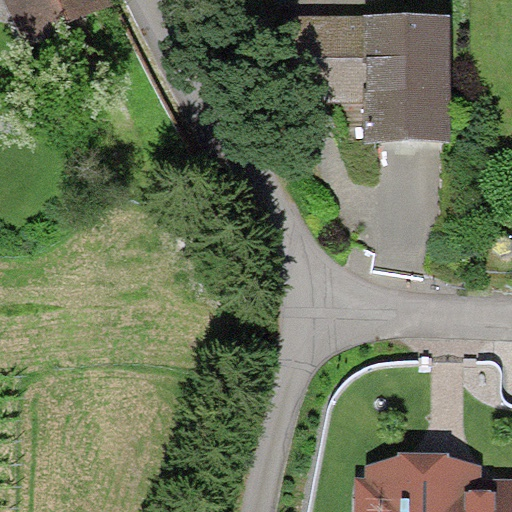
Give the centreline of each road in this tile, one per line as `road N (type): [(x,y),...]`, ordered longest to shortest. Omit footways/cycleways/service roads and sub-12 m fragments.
road 1 (residential): [(151,0),(313,307)]
road 2 (residential): [(313,307),(249,511)]
road 3 (residential): [(313,307),(511,318)]
